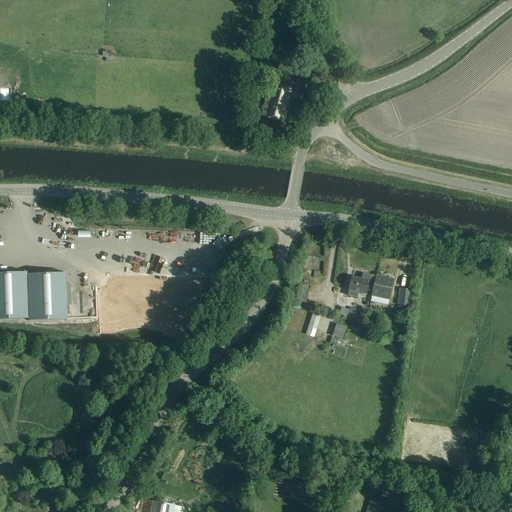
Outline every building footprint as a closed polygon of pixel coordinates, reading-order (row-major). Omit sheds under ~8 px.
[(302,79),(300,89),(310,92),(312,82),(302,79)] [(283,121),(292,86),(274,81),(269,100),(265,99),(262,115),(265,116),(283,121)] [(166,289),(171,279),(157,272),(152,283),(166,289)] [(0,321),(29,321),(29,323),(68,323),(67,306),(67,285),(67,276),(28,276),(28,274),(0,274),(0,321)] [(367,289),(372,291),(375,277),(362,274),(360,279),(351,277),(348,290),(346,296),(357,298),(359,293),(366,294),(367,289)] [(375,277),(372,291),(371,295),(372,295),(368,311),(385,315),(393,281),(375,277)] [(400,289),(398,304),(410,306),(412,290),(400,289)] [(313,338),(320,318),(312,315),(305,335),(313,338)] [(292,316),(288,336),(297,338),(301,318),(292,316)] [(83,495),(78,511),(86,511),(90,496),(83,495)] [(371,500),(367,511),(378,511),(381,504),(371,500)] [(182,511),(183,507),(153,503),(151,511),(182,511)]
